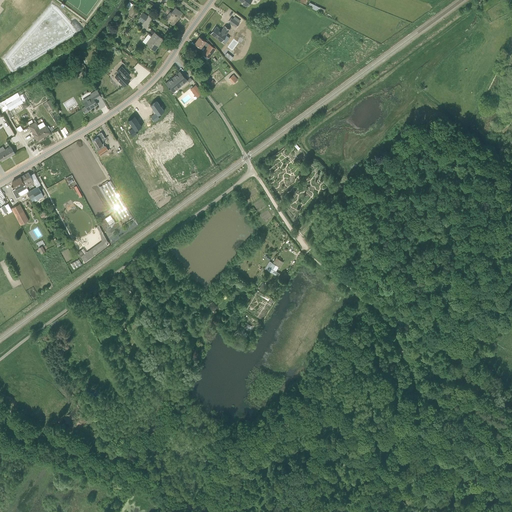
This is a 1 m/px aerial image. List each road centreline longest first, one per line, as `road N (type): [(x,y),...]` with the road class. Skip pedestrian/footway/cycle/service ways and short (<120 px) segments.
road 1 (track): [(0,359),(253,172),(308,251)]
road 2 (track): [(297,237),(323,209),(341,209),(369,235),(371,253),(412,316),(438,337)]
road 3 (unclassified): [(0,182),(133,99),(172,56)]
road 4 (track): [(135,480),(104,455),(46,439),(0,413)]
road 5 (unclassified): [(253,172),(225,119),(172,56)]
